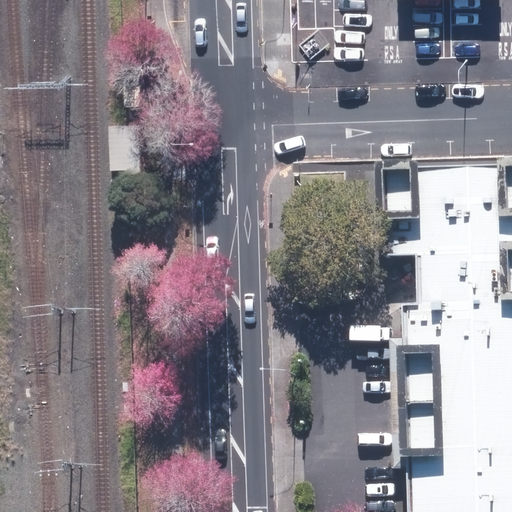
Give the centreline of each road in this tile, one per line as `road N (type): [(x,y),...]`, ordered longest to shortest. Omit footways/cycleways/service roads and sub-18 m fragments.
road 1 (secondary): [(240,511),(226,125)]
road 2 (residential): [(511,117),(226,125)]
road 3 (secondary): [(226,125),(222,0)]
